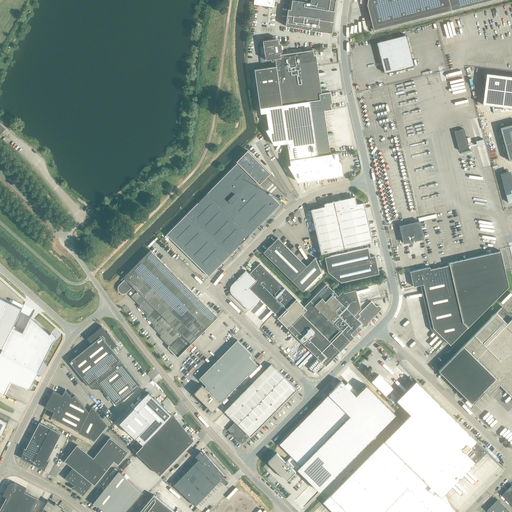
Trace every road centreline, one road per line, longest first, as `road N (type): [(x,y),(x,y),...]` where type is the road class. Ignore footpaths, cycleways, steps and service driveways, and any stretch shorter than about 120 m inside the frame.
road 1 (unclassified): [(314,392),(215,285),(299,202),(369,181)]
road 2 (unclassified): [(243,466),(110,306)]
road 3 (unclassified): [(511,459),(377,330)]
road 4 (unclassified): [(369,181),(345,77),(347,0)]
road 5 (unclassified): [(110,306),(71,249),(0,173)]
road 6 (unclassified): [(377,330),(395,296),(369,181)]
road 7 (unclassified): [(4,463),(74,333)]
